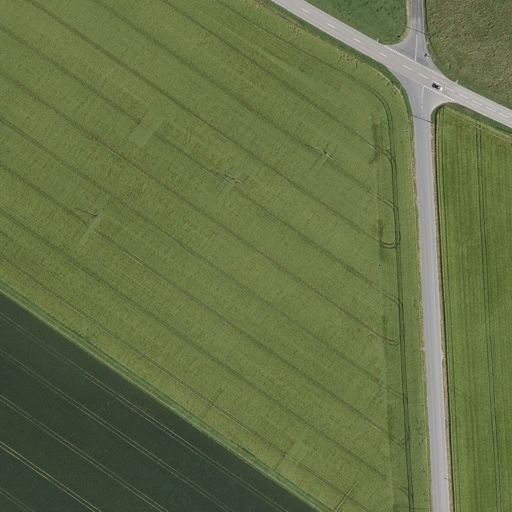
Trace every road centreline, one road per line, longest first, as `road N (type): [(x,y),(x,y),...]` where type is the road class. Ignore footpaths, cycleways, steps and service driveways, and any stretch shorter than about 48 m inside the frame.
road 1 (motorway): [(511,502),(225,490),(0,467)]
road 2 (tertiary): [(419,74),(443,511)]
road 3 (secondary): [(287,0),(419,74)]
